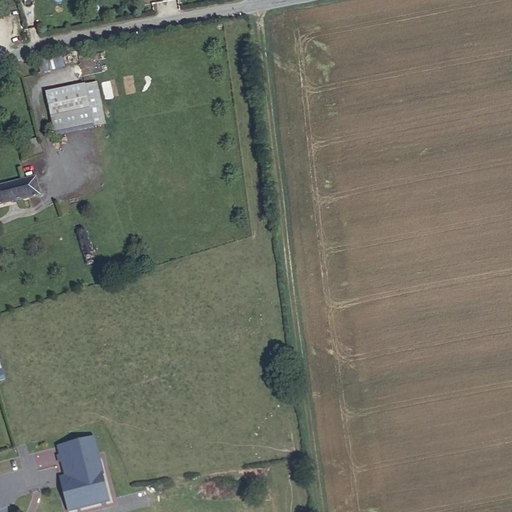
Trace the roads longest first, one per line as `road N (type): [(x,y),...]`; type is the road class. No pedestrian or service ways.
road 1 (track): [(319,511),(257,4)]
road 2 (tertiary): [(0,68),(281,0)]
